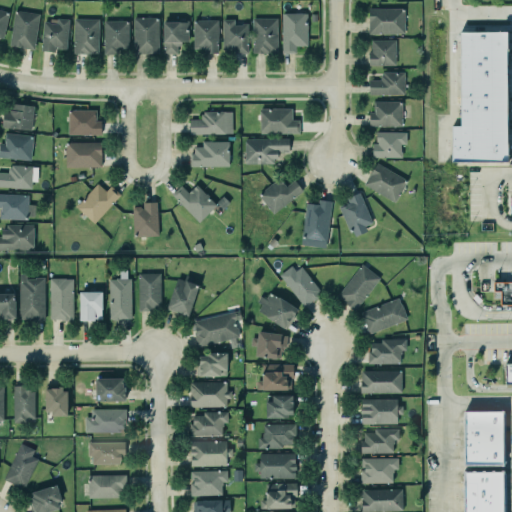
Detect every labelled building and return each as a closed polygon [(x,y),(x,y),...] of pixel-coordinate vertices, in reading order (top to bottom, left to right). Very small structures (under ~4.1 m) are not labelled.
[(13,8),(38,12),(32,48),(7,44),(13,8)] [(369,34),(404,33),(404,8),(368,9),(369,34)] [(0,37),(3,39),(9,12),(0,9),(0,37)] [(307,46),(307,13),(281,13),(282,53),(296,53),(296,46),(307,46)] [(157,16),(132,16),(132,53),(157,52),(157,16)] [(55,17),(67,18),(64,48),(55,48),(55,45),(53,45),(53,51),(51,51),(51,50),(39,49),(41,30),(42,30),(42,20),(48,21),(49,22),(55,22),(55,17)] [(277,18),(252,18),(252,53),(277,53),(277,18)] [(98,19),(74,19),(73,53),(97,54),(98,19)] [(102,20),(102,53),(116,53),(116,46),(127,47),(127,19),(102,20)] [(248,53),(247,24),(234,24),(234,19),(221,19),(222,52),(234,52),(234,53),(248,53)] [(161,20),(161,40),(162,41),(162,52),(176,52),(176,45),(181,45),(181,41),(187,41),(187,20),(161,20)] [(218,20),(193,20),(193,48),(204,48),(204,53),(217,53),(218,20)] [(449,125),(459,125),(458,31),(505,30),(506,160),(450,161),(449,125)] [(395,40),(369,40),(370,66),(395,65),(395,40)] [(367,79),(367,93),(403,93),(403,71),(381,71),(381,73),(379,73),(379,79),(367,79)] [(368,111),(367,125),(400,125),(400,100),(372,100),(372,111),(368,111)] [(12,112),(3,111),(2,128),(32,129),(33,105),(12,104),(12,112)] [(258,107),(290,107),(290,119),(298,119),(298,132),(259,132),(258,107)] [(66,108),(67,134),(100,133),(100,120),(94,120),(94,119),(95,119),(95,108),(66,108)] [(188,119),(188,133),(231,133),(231,110),(202,110),(202,114),(199,114),(199,119),(188,119)] [(406,132),(376,132),(376,144),(372,144),(372,157),(400,157),(401,144),(406,144),(406,132)] [(0,158),(31,159),(32,134),(4,134),(4,143),(0,143),(0,158)] [(243,137),(287,137),(287,150),(276,151),(276,157),(272,158),(272,160),(272,163),(244,163),(243,137)] [(201,140),(227,140),(227,165),(188,165),(188,152),(192,152),(192,146),(201,146),(201,140)] [(101,142),(65,142),(66,167),(101,167),(101,142)] [(364,187),(397,201),(407,178),(374,164),(364,187)] [(9,172),(0,172),(0,187),(32,188),(33,166),(9,165),(9,172)] [(285,186),(280,179),(258,192),(270,212),(304,193),(296,180),(285,186)] [(94,223),(120,195),(111,186),(106,191),(97,183),(76,206),(94,223)] [(199,222),(216,204),(196,185),(188,193),(180,185),(171,195),(199,222)] [(372,223),(359,192),(347,197),(349,203),(340,207),(352,237),(367,231),(365,226),(372,223)] [(28,204),(28,195),(0,194),(0,217),(34,219),(34,205),(28,204)] [(304,200),(315,202),(316,197),(331,199),(324,247),(298,244),(304,200)] [(157,234),(155,201),(142,201),(142,207),(141,207),(139,205),(133,205),(131,208),(132,235),(157,234)] [(6,224),(32,224),(32,250),(0,250),(0,228),(6,228),(6,224)] [(360,262),(379,277),(353,310),(341,301),(343,299),(341,298),(340,298),(335,295),(360,262)] [(302,307),(311,300),(312,301),(319,296),(316,292),(318,289),(299,264),(294,268),(290,263),(276,274),(302,307)] [(18,273),(18,318),(32,318),(32,320),(44,320),(44,276),(34,276),(34,278),(25,278),(25,273),(18,273)] [(138,273),(138,310),(160,310),(160,273),(138,273)] [(108,278),(115,278),(115,277),(130,277),(130,317),(108,317),(108,278)] [(49,278),(50,320),(73,319),(72,278),(49,278)] [(198,284),(175,279),(167,311),(190,316),(198,284)] [(496,288),(496,303),(511,302),(511,280),(489,280),(489,288),(496,288)] [(80,320),(102,320),(101,291),(79,292),(80,320)] [(256,311),(286,329),(298,309),(267,291),(256,311)] [(14,293),(0,293),(0,314),(1,315),(1,319),(15,319),(14,293)] [(361,312),(369,334),(407,319),(399,298),(361,312)] [(192,320),(194,331),(192,331),(196,346),(238,336),(236,327),(234,327),(232,320),(239,318),(237,309),(192,320)] [(281,358),(281,349),(287,349),(287,334),(257,332),(257,338),(251,338),(251,346),(255,346),(255,357),(281,358)] [(366,350),(366,362),(399,362),(399,352),(400,352),(400,349),(404,349),(404,338),(380,338),(380,342),(369,342),(369,350),(366,350)] [(226,353),(199,354),(199,376),(227,376),(226,353)] [(259,362),(292,362),(292,378),(290,378),(290,388),(286,388),(286,389),(260,390),(260,389),(254,389),(254,379),(260,379),(259,362)] [(401,370),(360,371),(361,393),(402,393),(401,370)] [(94,377),(122,377),(122,386),(124,386),(124,399),(94,400),(94,377)] [(190,381),(225,381),(225,389),(230,389),(230,398),(225,398),(225,405),(189,406),(188,384),(190,384),(190,381)] [(13,423),(26,423),(26,419),(34,418),(34,387),(12,387),(13,423)] [(44,414),(67,415),(67,388),(45,388),(44,414)] [(270,395),(270,400),(264,400),(264,417),(286,417),(286,413),(295,413),(295,395),(270,395)] [(359,397),(359,412),(360,412),(360,422),(395,422),(395,413),(401,413),(401,404),(396,404),(396,397),(359,397)] [(84,431),(126,432),(127,410),(91,409),(91,417),(85,417),(84,431)] [(202,412),(202,415),(190,415),(191,436),(222,436),(222,423),(227,423),(227,411),(202,412)] [(502,412),(463,412),(463,466),(502,465),(502,412)] [(295,423),(263,424),(263,436),(257,436),(258,448),(296,447),(295,423)] [(393,453),(393,441),(399,441),(398,428),(373,429),(373,432),(361,432),(362,453),(393,453)] [(225,441),(190,441),(191,466),(226,465),(226,456),(232,456),(232,448),(226,448),(225,441)] [(125,442),(87,442),(87,456),(92,456),(92,464),(120,464),(120,457),(125,457),(125,442)] [(34,449),(20,443),(3,480),(24,489),(37,459),(31,456),(34,449)] [(258,477),(294,477),(294,452),(258,452),(258,461),(252,461),(252,470),(258,470),(258,477)] [(360,457),(396,456),(396,468),(392,468),(392,470),(391,472),(391,473),(391,482),(359,482),(359,469),(360,468),(360,457)] [(191,496),(222,495),(221,482),(227,482),(227,470),(190,471),(191,496)] [(462,470),(462,511),(502,511),(502,470),(462,470)] [(87,476),(88,498),(124,497),(124,475),(87,476)] [(265,483),(266,500),(260,500),(260,508),(296,508),(295,483),(265,483)] [(29,493),(34,511),(47,511),(61,508),(55,485),(29,493)] [(361,490),(361,511),(364,511),(403,511),(402,488),(361,490)] [(191,511),(229,511),(229,499),(191,500),(191,511)]
